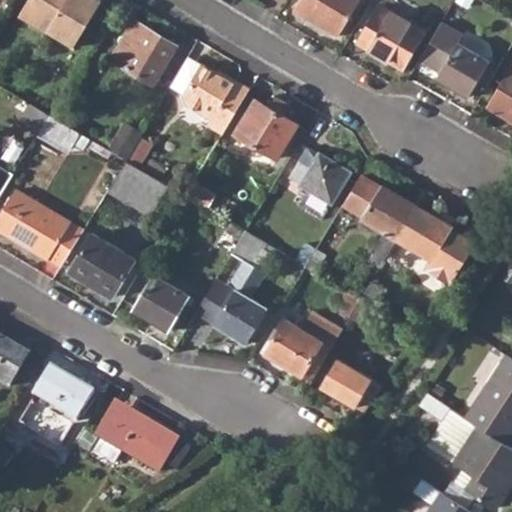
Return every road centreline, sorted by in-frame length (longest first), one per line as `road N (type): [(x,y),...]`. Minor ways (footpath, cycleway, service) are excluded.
road 1 (residential): [(0,282),(158,376),(325,460)]
road 2 (residential): [(186,0),(497,189)]
